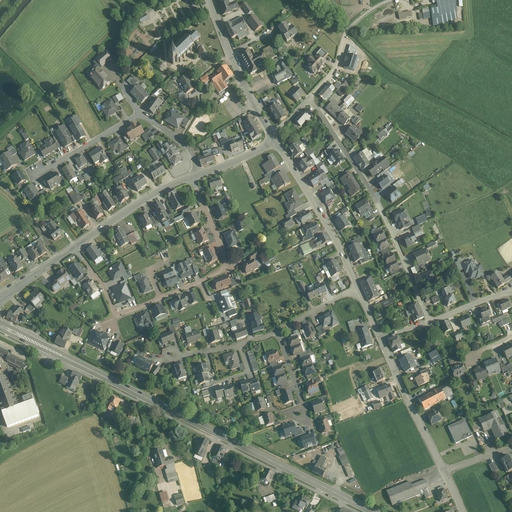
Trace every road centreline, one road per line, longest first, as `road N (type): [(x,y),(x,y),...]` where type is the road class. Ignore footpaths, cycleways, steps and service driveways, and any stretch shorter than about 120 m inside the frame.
road 1 (primary): [(0,324),(373,511)]
road 2 (residential): [(270,134),(310,99),(319,109),(381,206),(430,322)]
road 3 (tertiary): [(358,290),(275,141)]
road 4 (residential): [(191,178),(226,262),(206,280),(159,299)]
road 5 (tertiary): [(444,470),(380,337)]
road 6 (tertiary): [(270,134),(209,0)]
road 7 (tertiary): [(191,178),(73,247)]
road 8 (residential): [(159,299),(116,315),(73,247)]
road 9 (residential): [(140,112),(35,174)]
